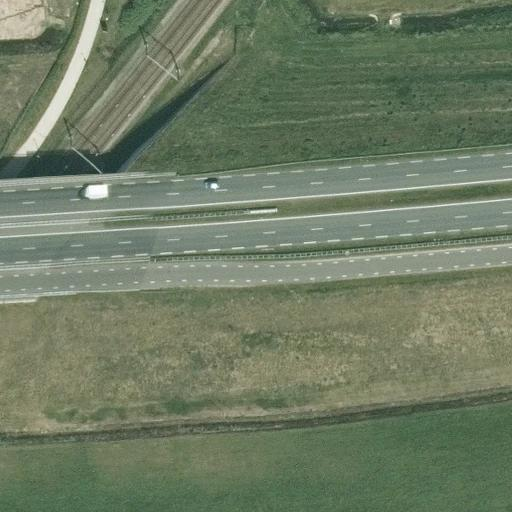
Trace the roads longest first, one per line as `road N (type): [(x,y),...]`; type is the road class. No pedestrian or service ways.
road 1 (primary): [(0,251),(511,212)]
road 2 (primary): [(511,166),(0,205)]
road 3 (unclassified): [(0,284),(511,254)]
